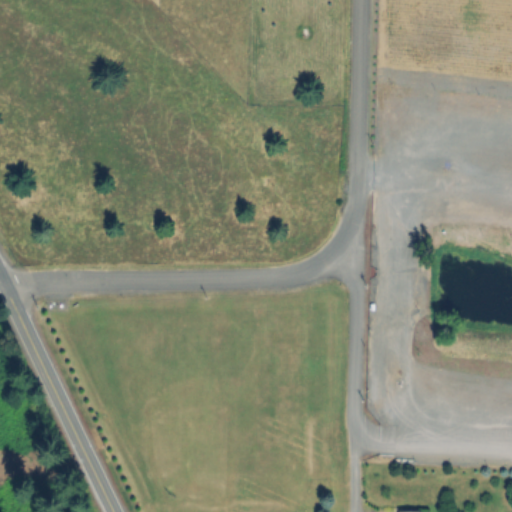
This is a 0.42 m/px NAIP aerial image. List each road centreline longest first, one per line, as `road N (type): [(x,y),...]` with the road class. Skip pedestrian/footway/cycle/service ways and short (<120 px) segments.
road 1 (residential): [(8,290),(29,282),(269,279),(315,268),(339,250),(358,179),(361,0)]
road 2 (secondary): [(0,273),(114,511)]
